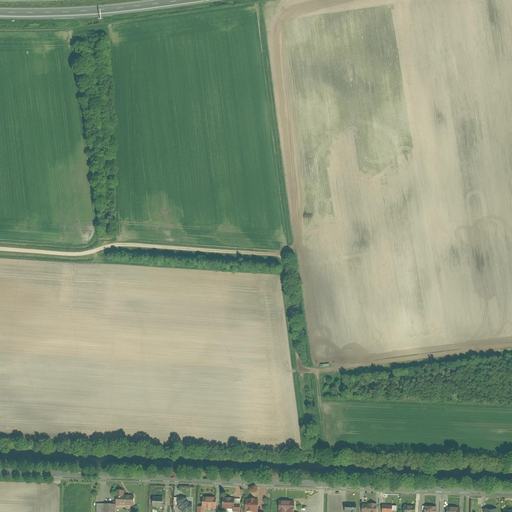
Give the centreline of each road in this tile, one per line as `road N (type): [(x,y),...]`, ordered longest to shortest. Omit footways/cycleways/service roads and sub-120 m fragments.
road 1 (tertiary): [(0,471),(511,491)]
road 2 (track): [(104,247),(283,254),(308,448)]
road 3 (track): [(298,369),(511,344)]
road 4 (trunk): [(0,12),(185,0)]
road 5 (track): [(352,452),(511,458)]
road 6 (unclassified): [(0,249),(81,254),(104,247),(105,225)]
